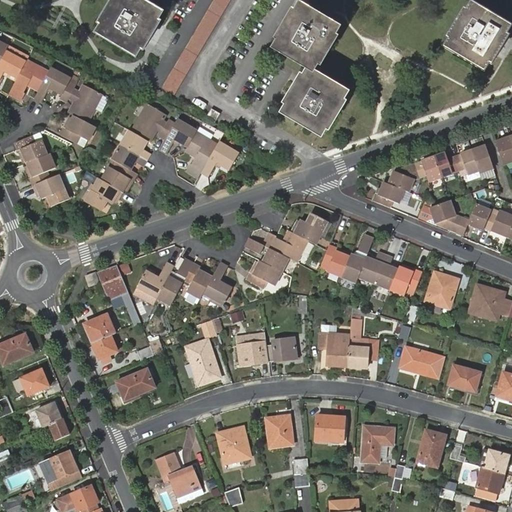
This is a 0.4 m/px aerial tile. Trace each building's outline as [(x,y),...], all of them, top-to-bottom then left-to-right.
[(118,0),(103,25),(98,34),(136,57),(142,49),(158,22),(163,14),(140,0),(118,0)] [(113,0),(99,23),(103,25),(118,0),(113,0)] [(175,96),(230,0),(215,0),(163,89),(175,96)] [(485,72),(511,28),(472,4),(446,49),(485,72)] [(309,70),(314,73),(340,29),(301,6),(275,50),(309,70)] [(158,22),(142,49),(145,51),(161,25),(158,22)] [(0,61),(5,51),(8,46),(0,41),(0,61)] [(0,61),(0,78),(1,76),(3,73),(7,75),(16,80),(26,62),(5,51),(0,61)] [(48,72),(26,61),(26,62),(16,80),(14,83),(8,95),(20,101),(24,94),(22,93),(26,86),(28,83),(40,89),(48,72)] [(68,83),(71,79),(68,78),(57,72),(50,68),(48,72),(40,89),(38,92),(34,99),(41,103),(47,91),(48,89),(53,91),(62,96),(68,83)] [(57,72),(68,78),(70,75),(59,69),(57,72)] [(283,114),(322,137),(338,111),(340,108),(348,94),(314,73),(309,70),(283,114)] [(3,73),(1,76),(6,78),(14,83),(16,80),(7,75),(3,73)] [(26,86),(38,92),(40,89),(28,83),(26,86)] [(62,96),(60,99),(67,103),(69,99),(74,90),(76,87),(68,83),(62,96)] [(74,101),(68,113),(73,116),(87,123),(102,94),(83,84),(79,93),(74,101)] [(74,101),(79,93),(74,90),(69,99),(74,101)] [(133,133),(148,141),(151,143),(157,130),(163,118),(166,113),(148,104),(133,133)] [(64,127),(60,136),(76,144),(80,137),(88,142),(95,127),(87,123),(73,116),(72,118),(67,129),(64,127)] [(69,117),(64,127),(67,129),(72,118),(69,117)] [(163,132),(169,121),(163,118),(157,130),(163,132)] [(168,140),(177,123),(170,119),(169,121),(163,132),(161,136),(168,140)] [(199,132),(200,130),(179,119),(177,123),(168,140),(163,150),(172,154),(179,140),(191,147),(199,132)] [(122,146),(148,160),(151,153),(144,149),(148,141),(133,133),(130,131),(122,146)] [(253,131),(248,136),(252,142),(258,137),(253,131)] [(191,170),(203,176),(206,171),(221,144),(199,132),(191,147),(190,149),(201,154),(200,157),(196,164),(195,163),(191,170)] [(35,143),(32,136),(17,143),(20,151),(22,150),(27,161),(28,164),(47,155),(41,140),(35,143)] [(511,145),(509,138),(495,143),(503,165),(511,161),(511,145)] [(243,152),(222,141),(221,144),(206,171),(214,175),(220,164),(222,161),(227,164),(235,168),(243,152)] [(137,162),(145,166),(148,160),(122,146),(114,161),(123,166),(132,171),(137,162)] [(472,151),(479,171),(479,174),(494,168),(486,146),(472,151)] [(454,157),(459,171),(466,169),(468,175),(479,171),(472,151),(454,157)] [(442,177),(459,171),(454,157),(448,160),(445,153),(435,157),(442,177)] [(57,168),(51,154),(47,155),(28,164),(29,166),(34,177),(31,178),(34,186),(50,179),(48,172),(57,168)] [(429,183),(442,177),(435,157),(391,171),(386,184),(400,190),(404,192),(410,179),(412,180),(426,175),(429,183)] [(103,181),(125,193),(127,190),(132,179),(135,180),(138,174),(132,171),(123,166),(120,173),(110,168),(103,181)] [(494,168),(479,174),(481,178),(482,181),(496,176),(494,168)] [(466,169),(459,171),(464,184),(481,178),(479,174),(479,171),(468,175),(466,169)] [(48,197),(52,207),(69,200),(62,181),(59,175),(50,179),(34,186),(37,193),(40,192),(41,196),(43,199),(48,197)] [(129,191),(135,180),(132,179),(127,190),(129,191)] [(62,181),(69,200),(72,198),(65,180),(62,181)] [(121,200),(125,193),(103,181),(101,180),(97,187),(88,204),(104,212),(110,202),(115,205),(116,202),(118,199),(121,200)] [(370,200),(384,205),(387,198),(390,199),(395,201),(400,190),(386,184),(380,182),(376,193),(374,192),(370,200)] [(88,204),(97,187),(94,186),(85,202),(88,204)] [(454,218),(448,201),(430,208),(435,222),(455,230),(460,218),(456,216),(454,218)] [(488,214),(489,211),(473,205),(467,220),(460,218),(455,230),(462,233),(466,223),(482,229),(483,226),(488,214)] [(495,217),(488,214),(483,226),(506,236),(511,220),(511,217),(497,211),(495,217)] [(309,241),(316,245),(320,237),(328,222),(315,215),(310,224),(305,221),(304,224),(302,228),(298,227),(295,234),(309,241)] [(328,222),(320,237),(324,238),(332,223),(328,222)] [(295,234),(292,232),(286,244),(289,245),(295,234)] [(268,233),(262,245),(264,246),(269,249),(288,258),(297,263),(309,241),(295,234),(289,245),(286,244),(276,239),(277,237),(268,233)] [(368,254),(374,239),(364,235),(359,250),(368,254)] [(262,245),(249,239),(244,248),(259,256),(264,246),(262,245)] [(328,272),(342,278),(350,257),(348,256),(336,251),(337,248),(330,245),(321,267),(329,270),(328,272)] [(262,263),(281,273),(288,258),(269,249),(262,263)] [(359,278),(375,284),(386,255),(379,252),(375,260),(367,257),(366,260),(359,278)] [(350,257),(342,278),(357,284),(359,278),(366,260),(352,254),(350,257)] [(386,255),(375,284),(391,290),(399,270),(390,266),(394,259),(386,255)] [(184,281),(192,265),(183,261),(175,276),(184,281)] [(252,275),(258,264),(255,262),(249,273),(252,275)] [(125,275),(133,273),(129,263),(122,265),(125,275)] [(274,287),(281,273),(262,263),(261,265),(258,264),(252,275),(249,273),(245,282),(262,290),(266,283),(274,287)] [(221,281),(227,269),(220,264),(211,280),(202,296),(210,301),(219,306),(222,307),(231,290),(223,286),(219,284),(221,281)] [(121,296),(134,327),(141,324),(116,265),(96,273),(108,301),(121,296)] [(148,297),(156,301),(168,278),(172,269),(165,265),(158,277),(157,280),(152,277),(143,273),(134,289),(137,291),(148,297)] [(202,296),(211,280),(208,278),(198,272),(200,269),(192,265),(184,281),(183,283),(189,286),(185,294),(190,297),(199,302),(202,296)] [(406,292),(414,296),(422,273),(415,270),(414,273),(402,268),(400,267),(399,270),(391,290),(404,296),(406,292)] [(210,275),(200,269),(198,272),(208,278),(210,275)] [(434,271),(424,304),(447,312),(458,279),(434,271)] [(85,277),(89,287),(99,283),(95,273),(85,277)] [(156,301),(169,308),(181,286),(168,278),(156,301)] [(498,315),(509,318),(511,304),(511,299),(503,297),(486,293),(487,288),(475,285),(468,313),(496,320),(498,315)] [(504,293),(487,288),(486,293),(503,297),(504,293)] [(146,300),(148,297),(137,291),(136,294),(146,300)] [(308,313),(308,296),(300,296),(300,312),(308,313)] [(188,302),(197,306),(199,302),(190,297),(188,302)] [(377,315),(364,312),(353,309),(352,314),(362,317),(375,321),(377,315)] [(233,324),(246,320),(243,311),(230,314),(233,324)] [(88,324),(96,342),(116,334),(108,316),(88,324)] [(220,318),(201,325),(206,339),(225,332),(220,318)] [(361,341),(362,321),(353,321),(352,321),(350,337),(350,340),(358,341),(361,341)] [(85,325),(93,343),(96,342),(88,324),(85,325)] [(401,338),(409,340),(412,328),(404,326),(401,338)] [(94,345),(100,359),(134,345),(128,331),(94,345)] [(0,343),(0,354),(3,363),(32,351),(25,334),(0,343)] [(328,366),(348,368),(350,340),(350,337),(330,335),(328,366)] [(267,346),(270,363),(277,361),(277,359),(288,357),(288,360),(298,358),(295,339),(274,342),(274,345),(267,346)] [(160,340),(151,343),(155,354),(164,351),(160,340)] [(350,340),(348,368),(368,369),(369,361),(369,350),(357,349),(358,341),(350,340)] [(186,348),(200,386),(221,378),(208,341),(186,348)] [(369,350),(370,342),(361,341),(358,341),(357,349),(369,350)] [(377,361),(378,342),(370,341),(370,342),(369,350),(369,361),(377,361)] [(262,363),(270,363),(267,346),(260,347),(260,344),(238,347),(241,367),(251,365),(251,363),(262,361),(262,363)] [(141,362),(154,356),(150,347),(137,353),(141,362)] [(406,348),(401,369),(430,377),(435,357),(406,348)] [(453,367),(448,385),(474,392),(479,373),(453,367)] [(21,378),(28,396),(49,387),(42,369),(21,378)] [(118,383),(125,401),(155,390),(148,372),(118,383)] [(511,375),(504,373),(498,396),(511,399),(511,375)] [(0,400),(0,418),(13,413),(6,398),(0,400)] [(37,411),(43,428),(50,425),(61,420),(58,411),(60,410),(56,402),(37,411)] [(266,415),(272,445),(294,442),(290,412),(266,415)] [(319,414),(317,438),(342,441),(345,417),(319,414)] [(70,434),(63,419),(61,420),(50,425),(56,441),(70,434)] [(219,432),(227,463),(251,457),(243,427),(219,432)] [(365,428),(362,463),(380,465),(381,446),(393,447),(394,430),(365,428)] [(426,433),(418,464),(437,468),(445,438),(426,433)] [(461,450),(454,448),(450,460),(464,464),(465,460),(458,459),(461,450)] [(482,450),(478,466),(504,473),(508,457),(482,450)] [(51,460),(59,479),(79,470),(70,452),(51,460)] [(156,462),(163,481),(170,478),(171,482),(178,500),(202,490),(193,467),(182,472),(175,454),(156,462)] [(0,458),(0,470),(1,472),(12,467),(7,456),(0,458)] [(293,459),(297,487),(312,485),(308,457),(293,459)] [(52,482),(59,479),(51,460),(44,463),(48,471),(49,476),(52,482)] [(406,468),(397,466),(395,479),(403,481),(406,468)] [(498,495),(503,475),(484,469),(478,490),(498,495)] [(384,492),(389,478),(377,474),(372,489),(384,492)] [(403,481),(395,479),(392,492),(402,494),(404,481),(403,481)] [(72,494),(79,511),(92,511),(97,510),(99,509),(97,503),(98,503),(91,486),(72,494)] [(225,493),(226,497),(230,506),(242,501),(237,489),(235,489),(225,493)] [(456,493),(442,490),(439,500),(453,504),(456,493)] [(79,511),(72,494),(58,500),(63,511),(79,511)] [(6,510),(24,503),(21,495),(3,503),(6,510)] [(360,511),(360,501),(330,502),(330,511),(360,511)] [(6,510),(6,511),(28,511),(24,503),(6,510)]
